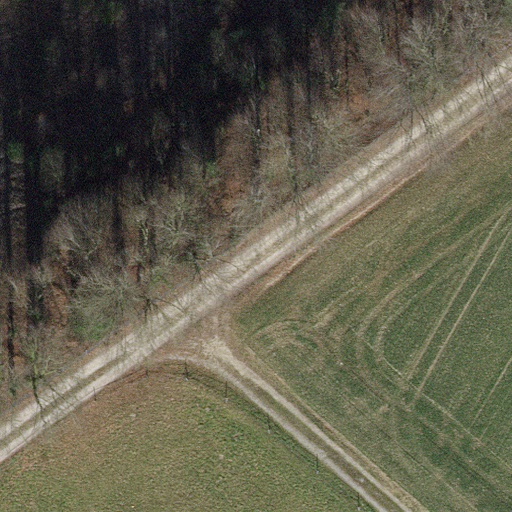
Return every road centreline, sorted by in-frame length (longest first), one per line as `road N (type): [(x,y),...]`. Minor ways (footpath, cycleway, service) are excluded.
road 1 (track): [(511,93),(197,338)]
road 2 (track): [(197,338),(403,511)]
road 3 (track): [(0,464),(197,338)]
